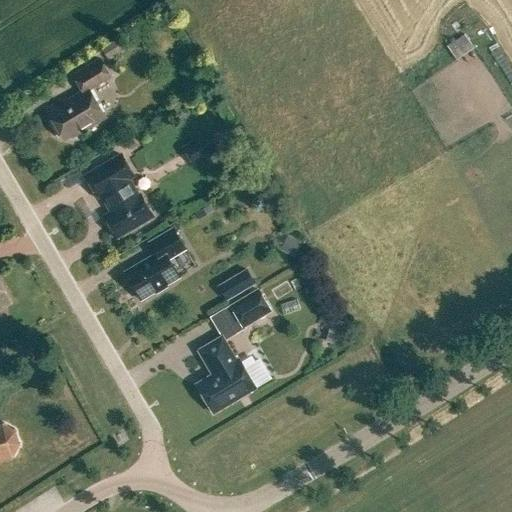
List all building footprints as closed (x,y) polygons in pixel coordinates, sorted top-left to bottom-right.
[(448,57),(468,49),(462,34),(441,42),(448,57)] [(100,49),(108,60),(123,51),(116,39),(100,49)] [(105,117),(88,90),(110,77),(100,59),(72,76),(82,92),(67,101),(66,98),(46,110),(63,140),(85,127),(86,129),(105,117)] [(194,167),(222,151),(210,131),(182,148),(194,167)] [(134,176),(122,155),(86,175),(85,172),(83,173),(97,197),(101,195),(111,212),(104,216),(118,240),(119,239),(117,236),(153,216),(140,195),(138,196),(128,179),(134,176)] [(140,300),(179,277),(168,259),(185,249),(173,228),(148,243),(155,254),(124,272),(140,300)] [(289,237),(282,251),(294,257),(301,243),(289,237)] [(226,299),(255,282),(246,267),(217,284),(226,299)] [(0,306),(10,301),(0,284),(0,306)] [(243,327),(270,311),(258,289),(230,306),(243,327)] [(329,343),(347,347),(349,348),(350,345),(355,326),(334,321),(329,343)] [(236,360),(222,336),(198,350),(212,374),(196,384),(213,413),(256,388),(238,358),(236,360)] [(0,458),(10,456),(17,444),(13,430),(1,424),(0,424),(0,458)]
